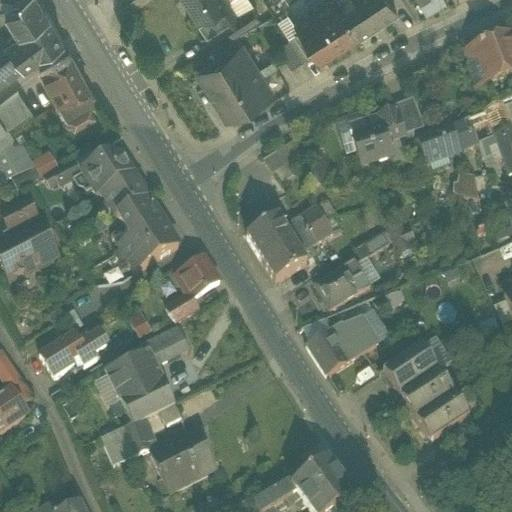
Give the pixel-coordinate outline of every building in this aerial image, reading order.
[(0,0),(0,4),(2,8),(17,33),(48,15),(39,0),(0,0)] [(182,0),(197,23),(214,11),(228,2),(226,0),(182,0)] [(250,0),(226,0),(228,2),(237,16),(250,7),(253,5),(250,0)] [(319,63),(357,38),(332,0),(327,0),(293,23),(298,31),(313,54),(319,63)] [(332,0),(357,38),(371,29),(371,30),(382,23),(381,22),(396,13),(387,0),(332,0)] [(446,4),(443,0),(429,0),(419,6),(426,16),(446,4)] [(228,2),(214,11),(223,25),(237,16),(228,2)] [(224,26),(231,36),(258,18),(250,7),(237,16),(223,25),(224,26)] [(0,36),(4,42),(17,33),(2,8),(0,8),(0,36)] [(224,26),(223,25),(214,11),(197,23),(207,38),(224,26)] [(288,38),(298,31),(293,23),(287,14),(276,21),(288,38)] [(62,42),(48,15),(17,33),(4,42),(23,68),(38,56),(62,42)] [(288,38),(289,40),(303,61),(313,54),(298,31),(288,38)] [(0,85),(23,68),(4,42),(0,36),(0,85)] [(465,68),(474,93),(484,89),(507,81),(511,78),(511,37),(464,56),(464,58),(465,58),(467,63),(465,68)] [(291,69),(303,61),(289,40),(277,47),(291,69)] [(199,75),(225,117),(267,91),(241,49),(199,75)] [(40,74),(58,107),(81,93),(88,90),(70,56),(40,74)] [(484,89),(492,109),(511,102),(511,93),(507,81),(484,89)] [(0,104),(0,119),(6,127),(30,110),(17,92),(0,104)] [(90,109),(81,93),(58,107),(66,122),(67,122),(90,109)] [(394,115),(404,139),(423,131),(412,102),(392,110),(394,115)] [(90,109),(67,122),(73,132),(96,119),(90,109)] [(30,110),(6,127),(10,134),(35,117),(30,110)] [(511,135),(511,134),(511,132),(504,110),(415,143),(425,169),(428,167),(447,160),(473,151),(469,139),(476,137),(473,131),(487,126),(493,141),(511,135)] [(356,128),(361,140),(383,133),(387,144),(404,139),(394,115),(357,128),(356,128)] [(345,160),(355,156),(351,144),(361,140),(356,128),(357,128),(354,118),(333,125),(345,160)] [(0,173),(4,184),(31,168),(10,134),(6,127),(0,119),(0,173)] [(392,159),(387,144),(383,133),(361,140),(351,144),(355,156),(360,170),(392,159)] [(511,136),(511,135),(493,141),(496,149),(501,164),(508,182),(511,180),(511,136)] [(469,139),(473,151),(478,149),(477,147),(479,146),(476,137),(469,139)] [(490,151),(496,149),(493,141),(479,146),(477,147),(478,149),(482,162),(493,158),(490,151)] [(294,142),(281,150),(291,165),(304,156),(294,142)] [(501,164),(496,149),(490,151),(493,158),(482,162),(489,182),(501,178),(497,165),(501,164)] [(274,177),(291,165),(281,150),(262,163),(272,178),(274,177)] [(96,154),(73,166),(74,167),(72,168),(77,177),(71,181),(64,171),(54,177),(53,177),(52,177),(60,190),(81,178),(99,167),(95,162),(96,154)] [(49,155),(30,165),(40,183),(59,173),(49,155)] [(96,202),(101,199),(132,179),(117,155),(99,167),(81,178),(96,202)] [(450,169),(447,160),(428,167),(431,175),(450,169)] [(298,175),(291,165),(274,177),(281,186),(298,175)] [(64,171),(71,181),(77,177),(72,168),(74,167),(73,166),(64,171)] [(28,173),(10,183),(17,195),(35,186),(28,173)] [(147,203),(132,179),(101,199),(116,223),(147,203)] [(453,197),(477,202),(472,181),(461,179),(459,188),(455,187),(453,197)] [(162,226),(147,203),(116,223),(123,233),(110,241),(119,254),(162,226)] [(326,204),(316,211),(325,225),(337,221),(326,204)] [(0,251),(0,268),(9,285),(55,260),(43,239),(44,234),(40,232),(25,205),(0,218),(12,240),(4,244),(6,248),(0,251)] [(236,224),(246,240),(277,221),(268,207),(248,216),(236,224)] [(283,231),(291,245),(325,225),(316,211),(283,231)] [(246,241),(260,264),(291,245),(283,231),(277,221),(246,240),(246,241)] [(511,234),(508,224),(491,231),(496,244),(511,237),(511,234)] [(332,238),(325,225),(291,245),(299,258),(332,238)] [(178,250),(162,226),(119,254),(134,278),(178,250)] [(400,227),(387,234),(399,259),(413,252),(409,245),(414,243),(409,232),(404,234),(400,227)] [(372,243),(379,254),(388,249),(381,238),(372,243)] [(355,254),(361,265),(366,262),(379,254),(372,243),(355,254)] [(299,258),(291,245),(260,264),(274,288),(306,268),(299,258)] [(361,265),(355,268),(361,279),(369,273),(376,284),(379,282),(366,262),(361,265)] [(185,302),(188,307),(219,287),(203,263),(172,282),(185,302)] [(368,291),(367,289),(361,279),(355,268),(353,265),(342,272),(314,289),(329,314),(356,297),(368,291)] [(369,273),(361,279),(367,289),(376,284),(369,273)] [(511,297),(511,291),(501,296),(503,302),(511,297)] [(397,294),(384,299),(389,312),(402,307),(397,294)] [(511,297),(503,302),(505,306),(511,323),(511,297)] [(173,324),(174,327),(193,316),(188,307),(185,302),(166,313),(173,324)] [(501,329),(511,324),(511,323),(505,306),(492,311),(501,329)] [(372,312),(359,321),(377,348),(390,340),(372,312)] [(72,336),(83,329),(73,313),(62,320),(72,336)] [(151,337),(140,316),(127,323),(139,344),(151,337)] [(341,327),(340,327),(360,359),(377,348),(359,321),(342,328),(341,327)] [(493,321),(478,328),(483,339),(498,333),(493,321)] [(308,348),(329,334),(324,324),(301,333),(308,348)] [(502,332),(511,354),(511,324),(501,329),(502,332)] [(305,349),(325,381),(360,359),(340,327),(329,334),(308,348),(305,349)] [(143,349),(146,355),(147,354),(156,371),(188,354),(177,332),(143,349)] [(87,333),(74,341),(79,347),(91,339),(87,333)] [(98,335),(91,339),(79,347),(74,341),(72,337),(39,359),(54,383),(79,366),(83,372),(97,363),(91,355),(106,348),(98,335)] [(435,341),(421,351),(437,376),(452,366),(435,341)] [(390,389),(399,401),(437,376),(421,351),(379,379),(387,391),(390,389)] [(162,384),(156,371),(147,354),(146,355),(105,375),(107,379),(119,405),(162,384)] [(0,385),(2,388),(16,379),(8,368),(0,373),(0,385)] [(453,400),(437,376),(399,401),(396,403),(403,415),(407,413),(415,425),(453,400)] [(7,394),(19,411),(32,402),(16,379),(2,388),(7,394)] [(106,412),(119,405),(107,379),(93,386),(106,412)] [(146,422),(160,415),(174,408),(162,384),(119,405),(131,429),(132,429),(139,426),(146,422)] [(0,398),(0,438),(25,423),(17,412),(19,411),(7,394),(0,398)] [(469,423),(453,400),(415,425),(430,448),(444,439),(468,423),(469,423)] [(181,422),(174,408),(160,415),(166,429),(181,422)] [(144,438),(151,435),(146,422),(139,426),(144,438)] [(444,439),(453,452),(478,439),(468,423),(444,439)] [(131,429),(124,432),(135,461),(150,454),(147,447),(155,444),(151,435),(144,438),(139,426),(132,429),(131,429)] [(113,470),(135,461),(124,432),(100,442),(113,470)] [(150,459),(169,499),(215,474),(196,433),(156,454),(156,455),(150,459)] [(301,505),(305,511),(337,511),(353,501),(326,464),(324,465),(291,490),(290,490),(295,498),(301,505)] [(252,507),(255,511),(271,511),(295,498),(290,490),(291,490),(288,486),(252,507)] [(289,511),(301,505),(295,498),(271,511),(289,511)] [(197,511),(220,511),(222,511),(216,501),(197,511)]
